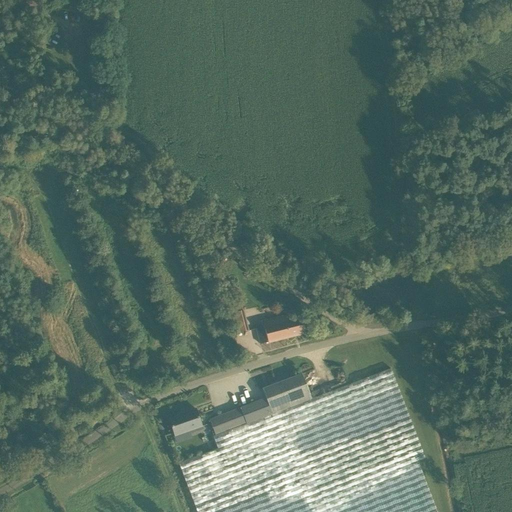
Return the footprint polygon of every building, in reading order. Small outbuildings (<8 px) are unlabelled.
[(220,257),(218,262),(219,262),(218,264),(223,266),(227,258),(223,256),(222,258),(220,257)] [(212,274),(220,291),(225,288),(217,272),(212,274)] [(247,331),(243,311),(241,305),(229,308),(235,334),(247,331)] [(301,316),(291,319),(290,313),(262,320),(264,326),(256,328),(260,344),(305,333),(303,323),(301,316)] [(424,458),(394,378),(390,368),(311,399),(302,374),(262,389),(266,398),(209,420),(215,437),(213,438),(217,449),(179,463),(197,511),(435,511),(417,461),(424,458)] [(182,415),(169,419),(175,435),(202,425),(195,409),(182,413),(182,415)]
